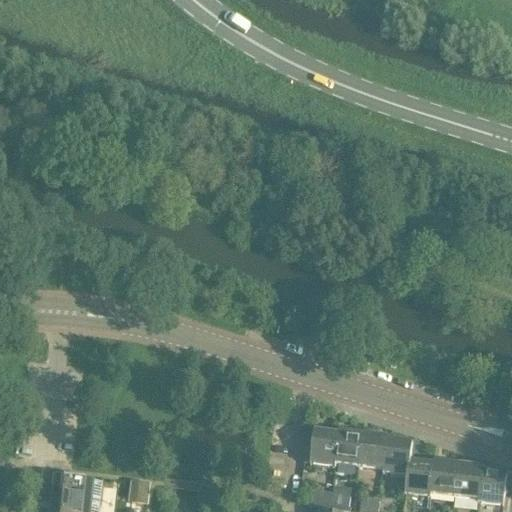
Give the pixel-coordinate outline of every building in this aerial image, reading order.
[(310,469),(335,472),(340,435),(339,435),(339,438),(314,436),(310,469)] [(336,469),(360,472),(364,438),(340,435),(335,472),(336,472),(336,469)] [(383,478),(384,478),(388,441),(364,438),(360,472),(383,474),(383,478)] [(405,499),(406,499),(413,447),(389,445),(389,441),(388,441),(384,478),(407,480),(405,499)] [(406,499),(431,502),(435,466),(434,465),(434,469),(411,466),(413,448),(413,447),(406,499)] [(431,499),(455,502),(459,468),(435,466),(431,502),(431,499)] [(478,508),(479,508),(483,471),(459,468),(455,502),(479,504),(478,508)] [(483,471),(479,508),(504,511),(508,478),(484,475),(484,472),(483,471)] [(98,511),(102,486),(52,480),(48,511),(98,511)] [(132,486),(130,497),(148,499),(149,488),(147,488),(132,486)] [(330,511),(340,511),(342,498),(333,497),(330,511)] [(342,498),(340,511),(349,511),(351,499),(342,498)] [(360,511),(369,511),(371,502),(362,501),(360,511)] [(371,502),(369,511),(378,511),(380,503),(371,502)]
